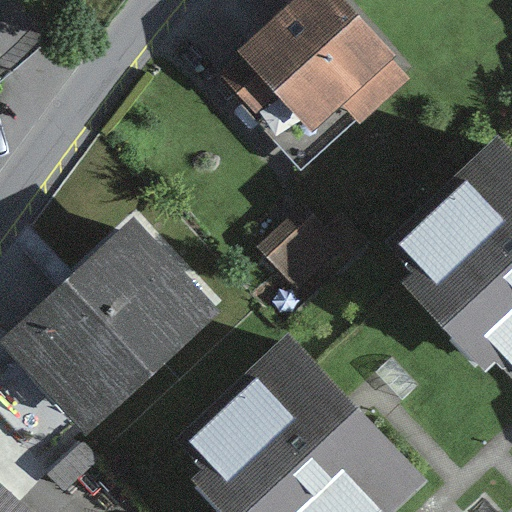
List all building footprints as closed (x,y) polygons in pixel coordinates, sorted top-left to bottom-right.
[(408,54),(360,0),(295,0),(226,61),(303,147),(408,54)] [(511,137),(473,98),(352,217),(381,247),(367,262),(456,353),(473,336),(511,375),(511,137)] [(100,401),(187,318),(103,230),(16,313),(100,401)] [(357,511),(414,461),(267,300),(145,411),(176,445),(163,457),(213,511),(357,511)] [(0,511),(28,511),(0,486),(0,511)]
